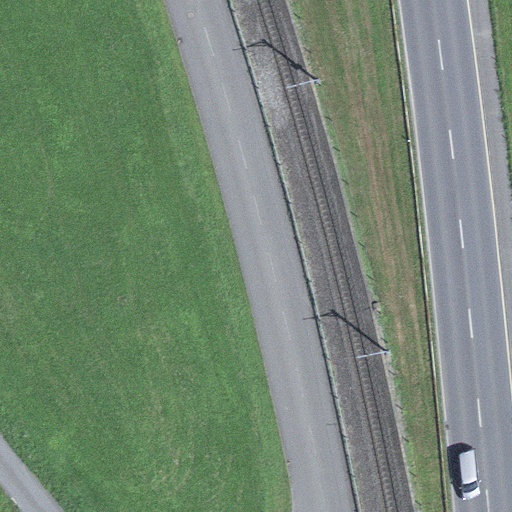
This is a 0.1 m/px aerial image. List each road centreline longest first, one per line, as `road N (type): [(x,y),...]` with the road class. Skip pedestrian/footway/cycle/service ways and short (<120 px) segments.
road 1 (unclassified): [(195,0),(291,336),(326,511)]
road 2 (secondary): [(431,0),(487,511)]
